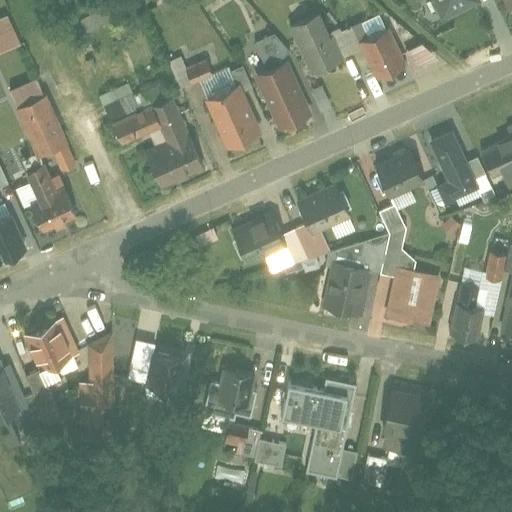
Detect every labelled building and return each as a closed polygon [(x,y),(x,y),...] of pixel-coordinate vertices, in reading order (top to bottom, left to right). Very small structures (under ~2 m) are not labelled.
[(92,13),(82,18),(88,30),(112,18),(102,0),(95,0),(87,4),(92,13)] [(418,0),(434,0),(443,19),(485,0),(417,0),(418,0)] [(511,0),(503,0),(509,13),(511,11),(511,0)] [(289,25),(311,73),(339,60),(318,12),(289,25)] [(371,34),(387,24),(380,12),(364,22),(371,34)] [(11,13),(0,17),(0,51),(23,43),(11,13)] [(359,41),(376,79),(407,65),(391,27),(359,41)] [(256,41),(266,65),(288,56),(278,32),(256,41)] [(415,70),(437,59),(427,40),(405,51),(415,70)] [(238,83),(232,65),(213,72),(208,60),(187,68),(182,56),(171,60),(181,87),(200,79),(206,95),(238,83)] [(255,76),(279,129),(309,116),(285,62),(255,76)] [(205,99),(228,149),(262,134),(240,84),(205,99)] [(101,92),(105,111),(136,103),(131,85),(101,92)] [(16,106),(37,153),(68,139),(47,92),(16,106)] [(144,152),(158,184),(207,162),(176,94),(113,122),(122,141),(159,125),(167,142),(144,152)] [(511,132),(480,147),(492,174),(502,170),(509,184),(511,182),(511,132)] [(409,147),(373,164),(389,198),(425,182),(409,147)] [(456,158),(429,170),(443,201),(470,189),(456,158)] [(40,231),(79,214),(66,186),(60,189),(48,161),(26,171),(38,198),(28,203),(40,231)] [(338,181),(297,200),(312,234),(353,215),(338,181)] [(0,251),(18,244),(0,203),(0,251)] [(271,210),(232,228),(248,264),(287,246),(271,210)] [(333,261),(322,306),(359,315),(370,270),(333,261)] [(398,265),(386,314),(430,325),(442,275),(398,265)] [(511,274),(500,329),(511,332),(511,274)] [(482,284),(460,280),(448,333),(478,340),(486,308),(477,306),(482,284)] [(61,320),(25,336),(40,369),(76,353),(61,320)] [(81,381),(82,437),(105,437),(104,405),(116,402),(116,357),(116,359),(116,348),(115,343),(115,330),(87,338),(87,364),(71,369),(90,368),(90,378),(81,381)] [(136,337),(130,365),(135,366),(134,370),(149,374),(155,341),(136,337)] [(188,360),(154,352),(146,387),(180,395),(188,360)] [(0,359),(0,417),(21,408),(0,359)] [(258,376),(222,368),(212,408),(248,417),(258,376)] [(349,394),(284,378),(274,418),(315,428),(339,434),(349,394)] [(431,395),(392,385),(382,429),(387,431),(383,445),(409,452),(413,437),(421,439),(431,395)] [(256,462),(282,467),(287,443),(260,438),(256,462)] [(383,486),(389,458),(369,454),(363,482),(383,486)] [(217,467),(216,480),(243,482),(244,469),(217,467)]
